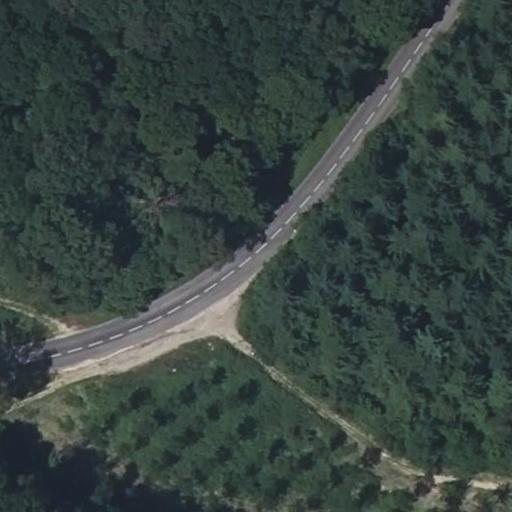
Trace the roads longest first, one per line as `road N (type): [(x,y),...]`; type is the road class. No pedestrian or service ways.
road 1 (tertiary): [(420,0),(194,306),(118,335),(0,362)]
road 2 (track): [(511,486),(422,475),(322,410),(194,306)]
road 3 (track): [(0,406),(163,338),(194,306)]
road 4 (track): [(118,335),(0,290)]
